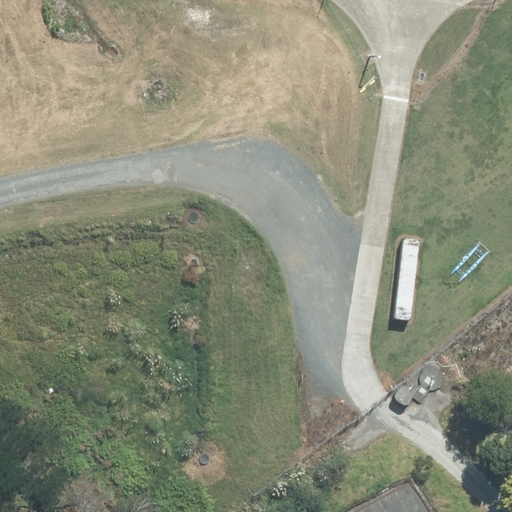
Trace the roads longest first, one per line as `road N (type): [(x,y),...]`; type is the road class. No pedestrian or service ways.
road 1 (track): [(0,196),(184,164),(224,166),(281,186),(315,222),(354,351),(387,393)]
road 2 (track): [(399,0),(392,112),(354,351)]
